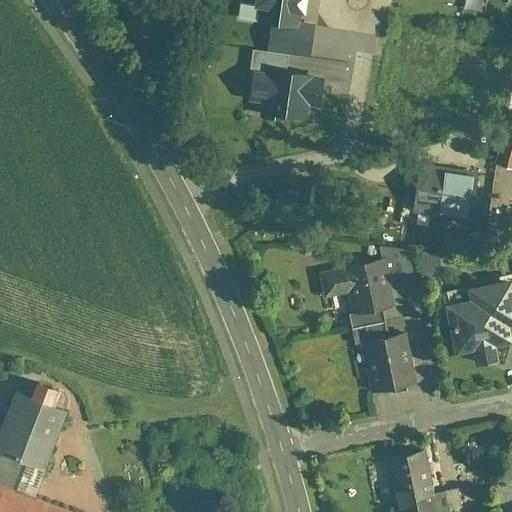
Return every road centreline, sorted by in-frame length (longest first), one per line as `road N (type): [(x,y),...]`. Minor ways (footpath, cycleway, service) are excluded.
road 1 (tertiary): [(45,0),(144,136),(232,319),(279,448)]
road 2 (residential): [(279,448),(511,399)]
